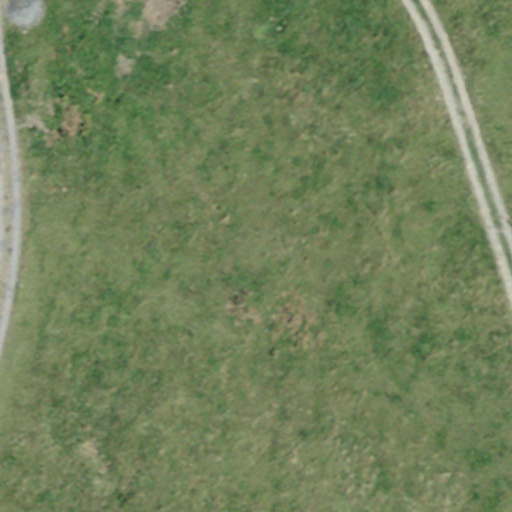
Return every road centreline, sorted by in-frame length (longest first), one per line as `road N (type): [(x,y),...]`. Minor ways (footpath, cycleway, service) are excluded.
road 1 (track): [(511,257),(434,22),(419,0)]
road 2 (unclassified): [(0,103),(10,193),(0,306)]
